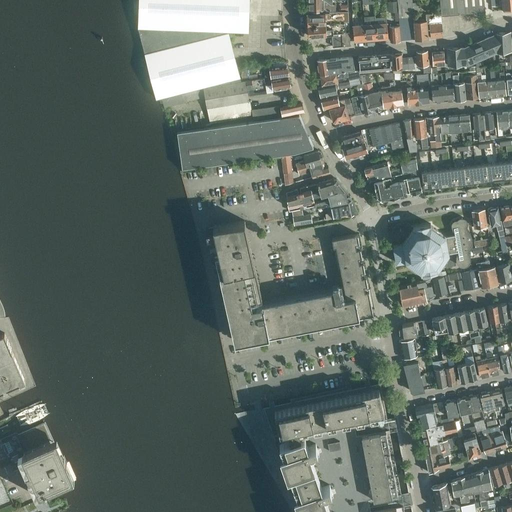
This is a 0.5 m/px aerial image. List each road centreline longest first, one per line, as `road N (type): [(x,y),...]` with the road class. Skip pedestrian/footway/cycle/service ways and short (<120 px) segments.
road 1 (residential): [(511,19),(437,44),(296,54)]
road 2 (residential): [(511,103),(415,108),(323,135)]
road 3 (residential): [(511,194),(369,215)]
road 4 (residential): [(386,318),(511,290)]
